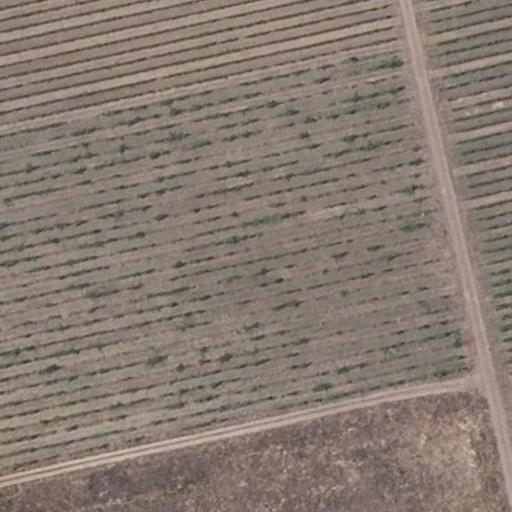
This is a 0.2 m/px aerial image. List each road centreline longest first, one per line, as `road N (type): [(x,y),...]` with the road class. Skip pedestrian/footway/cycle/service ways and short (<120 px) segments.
road 1 (track): [(0,482),(488,375)]
road 2 (track): [(511,481),(407,0)]
